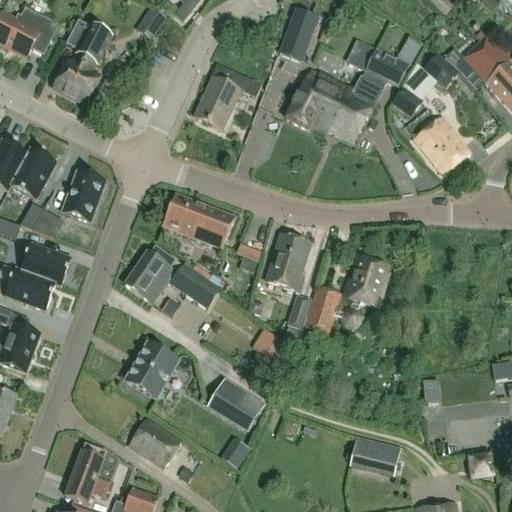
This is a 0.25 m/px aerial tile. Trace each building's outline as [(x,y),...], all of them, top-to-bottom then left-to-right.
[(188,0),(185,5),(173,20),(182,28),(202,3),(200,1),(200,0),(188,0)] [(17,19),(14,25),(0,18),(0,50),(25,63),(30,54),(42,60),(58,30),(24,12),(20,20),(17,19)] [(295,15),(280,57),(303,66),(318,23),(295,15)] [(456,37),(459,25),(444,20),(440,32),(456,37)] [(98,82),(88,77),(93,68),(95,70),(110,41),(89,30),(88,32),(75,26),(65,45),(78,52),(74,59),(77,60),(72,69),(67,66),(53,93),(84,109),(98,82)] [(511,68),(511,69),(486,41),(462,63),(471,72),(480,64),(488,72),(490,71),(495,76),(499,73),(511,86),(511,85),(511,68)] [(374,82),(396,93),(408,70),(374,54),(363,77),(365,78),(374,82)] [(423,75),(444,93),(458,77),(437,59),(423,75)] [(488,72),(480,64),(471,72),(511,117),(511,85),(511,86),(499,73),(495,76),(490,71),(488,72)] [(309,74),(284,124),(306,135),(309,131),(325,139),(327,135),(353,148),(373,107),(380,95),(358,84),(352,96),(309,74)] [(226,90),(212,83),(193,123),(221,136),(239,97),(254,104),(260,90),(232,77),(226,90)] [(464,81),(456,89),(470,103),(478,95),(464,81)] [(420,106),(403,93),(391,109),(393,110),(410,123),(422,107),(420,106)] [(414,144),(442,180),(468,159),(440,123),(414,144)] [(0,146),(0,192),(6,196),(30,153),(30,152),(26,158),(1,144),(0,146)] [(30,153),(6,196),(7,197),(10,191),(35,205),(56,167),(30,153)] [(79,177),(76,176),(61,217),(90,227),(105,187),(91,182),(92,179),(80,174),(79,177)] [(233,224),(174,200),(162,230),(221,253),(233,224)] [(31,235),(42,214),(32,208),(19,231),(31,235)] [(42,214),(31,235),(53,244),(58,235),(48,230),(53,220),(42,214)] [(0,223),(0,238),(14,244),(19,231),(0,223)] [(301,282),(298,281),(308,249),(279,240),(265,287),(297,297),(301,282)] [(14,274),(55,289),(60,291),(71,263),(30,248),(20,275),(14,272),(14,274)] [(183,273),(155,253),(150,260),(147,257),(123,289),(151,309),(168,286),(172,288),(170,291),(205,317),(219,298),(184,271),(183,273)] [(341,302),(351,305),(350,311),(349,311),(340,315),(339,317),(335,316),(340,299),(315,292),(302,332),(328,340),(333,321),(338,323),(338,324),(342,333),(351,336),(360,332),(364,322),(358,313),(360,308),(376,313),(389,272),(354,261),(341,302)] [(45,316),(55,289),(14,274),(4,301),(45,316)] [(287,330),(286,334),(280,332),(275,341),(276,341),(282,344),(283,344),(294,351),(300,334),(309,306),(295,302),(286,330),(287,330)] [(0,327),(5,330),(11,316),(0,311),(0,327)] [(0,345),(0,368),(24,378),(38,339),(12,330),(5,348),(0,345)] [(293,352),(276,341),(265,357),(282,369),(293,352)] [(146,350),(125,386),(154,404),(176,367),(146,350)] [(511,364),(492,367),(494,383),(511,380),(511,364)] [(247,437),(263,412),(223,386),(207,410),(247,437)] [(0,438),(1,439),(15,400),(0,394),(0,438)] [(488,394),(477,406),(491,419),(502,407),(488,394)] [(128,450),(162,472),(180,446),(145,424),(128,450)] [(393,483),(400,452),(355,441),(348,472),(393,483)] [(97,479),(104,460),(105,457),(83,449),(64,501),(86,509),(90,497),(104,502),(110,484),(97,479)] [(511,458),(500,459),(503,490),(511,488),(511,458)] [(192,478),(184,473),(179,480),(188,485),(192,478)] [(116,506),(113,511),(101,511),(88,506),(85,511),(154,511),(158,503),(131,493),(123,511),(122,511),(124,510),(116,506)]
